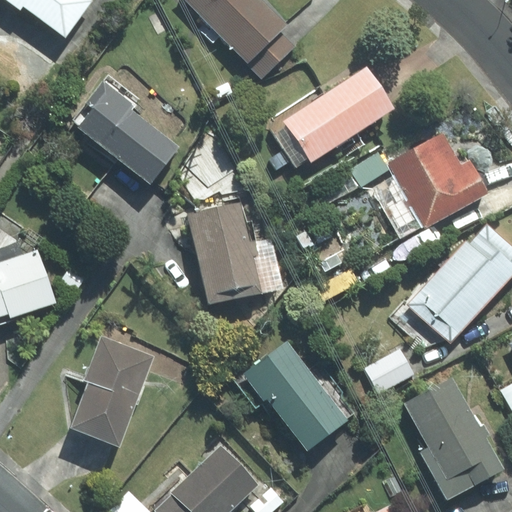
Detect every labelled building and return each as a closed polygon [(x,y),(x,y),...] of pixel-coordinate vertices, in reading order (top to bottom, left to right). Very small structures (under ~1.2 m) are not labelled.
[(0,0),(0,5),(60,47),(90,6),(81,0),(0,0)] [(174,0),(201,27),(196,32),(211,47),(216,42),(243,70),(283,32),(251,0),(174,0)] [(389,118),(361,74),(278,126),(305,170),(389,118)] [(143,190),(172,152),(128,118),(133,111),(100,85),(78,114),(84,119),(71,135),(143,190)] [(438,136),(383,166),(403,202),(399,204),(404,213),(407,211),(419,233),(482,199),(463,164),(455,168),(438,136)] [(386,173),(375,155),(348,172),(359,189),(386,173)] [(205,311),(259,299),(239,205),(185,217),(205,311)] [(442,347),(511,275),(511,253),(482,225),(401,308),(442,347)] [(0,322),(51,309),(28,256),(0,265),(0,322)] [(68,264),(55,282),(72,294),(85,277),(68,264)] [(81,387),(63,433),(112,453),(150,359),(97,337),(77,385),(81,387)] [(284,343),(237,377),(258,406),(261,404),(299,456),(343,425),(284,343)] [(394,346),(358,365),(376,398),(411,379),(394,346)] [(448,380),(397,406),(421,452),(413,455),(439,505),(498,474),(481,442),(485,439),(479,426),(474,429),(448,380)] [(150,511),(228,511),(255,488),(217,447),(163,497),(165,499),(150,511)] [(269,489),(246,509),(248,511),(272,511),(282,504),(269,489)]
